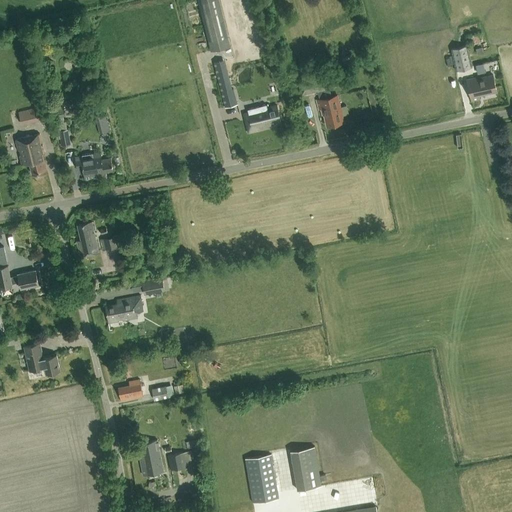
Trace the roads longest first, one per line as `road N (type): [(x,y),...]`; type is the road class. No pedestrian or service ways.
road 1 (unclassified): [(52,206),(511,113)]
road 2 (unclassified): [(125,511),(111,423),(52,206)]
